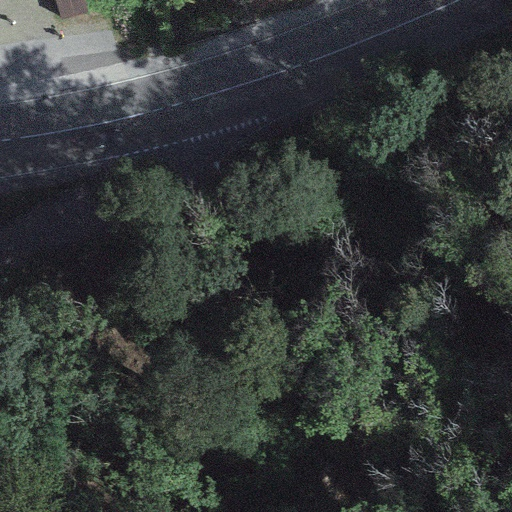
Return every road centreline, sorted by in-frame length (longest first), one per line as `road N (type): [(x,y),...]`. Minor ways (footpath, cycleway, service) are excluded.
road 1 (secondary): [(184,104),(457,0)]
road 2 (residential): [(0,248),(180,148),(184,104)]
road 3 (secondary): [(0,141),(184,104)]
